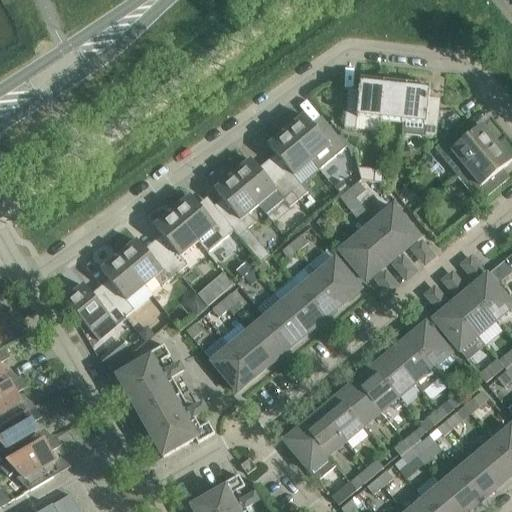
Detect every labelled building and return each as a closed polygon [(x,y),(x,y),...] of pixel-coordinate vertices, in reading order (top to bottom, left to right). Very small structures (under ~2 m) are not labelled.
[(359,91),(358,96),(359,96),(358,102),(347,101),(344,129),(356,130),(357,118),(380,121),(384,81),(361,79),(359,91)] [(403,123),(408,84),(384,81),(380,121),(402,123),(403,123)] [(401,135),(424,137),(436,138),(439,110),(427,109),(428,104),(429,98),(430,86),(408,84),(403,123),(402,123),(401,135)] [(304,116),(286,131),(312,162),(330,147),(337,156),(346,147),(329,126),(319,134),(304,116)] [(434,149),(457,177),(496,144),(481,126),(464,141),(456,131),(434,149)] [(294,176),(312,162),(286,131),(268,146),(283,164),(274,171),(299,200),(308,193),(294,176)] [(479,204),(501,186),(494,177),(511,162),(496,144),(457,177),(479,204)] [(233,176),(258,206),(266,215),(283,200),(290,208),(299,200),(274,171),(266,178),(251,161),(233,176)] [(374,170),(357,168),(360,181),(373,183),(374,170)] [(374,170),(373,183),(382,184),(383,171),(374,170)] [(248,215),(258,206),(233,176),(215,191),(230,208),(221,216),(232,229),(235,232),(239,237),(255,224),(248,215)] [(341,197),(349,191),(342,182),(334,189),(339,194),(341,197)] [(365,191),(358,183),(349,191),(356,199),(365,191)] [(346,207),(356,199),(349,191),(341,197),(339,198),(346,207)] [(221,216),(214,207),(205,215),(190,197),(172,212),(198,242),(208,255),(235,232),(232,229),(221,216)] [(419,239),(393,207),(375,222),(401,254),(419,239)] [(180,257),(198,242),(172,212),(154,227),(169,244),(161,252),(179,274),(187,266),(180,257)] [(326,216),(316,224),(323,232),(333,224),(326,216)] [(401,254),(375,222),(358,237),(384,268),(401,254)] [(301,236),(291,244),(298,252),(308,244),(301,236)] [(384,268),(358,237),(340,252),(366,283),(372,279),(372,278),(384,268)] [(162,287),(179,274),(161,252),(152,259),(137,241),(119,256),(145,287),(155,278),(162,287)] [(288,260),(298,252),(291,244),(282,252),(288,260)] [(261,264),(269,257),(263,249),(254,256),(261,264)] [(127,302),(145,287),(119,256),(101,271),(116,289),(107,296),(125,318),(134,310),(127,302)] [(343,305),(348,301),(361,290),(335,260),(317,275),(340,302),(343,305)] [(263,262),(254,270),(260,278),(270,270),(263,262)] [(254,270),(244,278),(250,286),(260,278),(254,270)] [(214,282),(225,294),(233,287),(227,279),(223,275),(214,282)] [(343,305),(340,302),(317,275),(300,290),(325,320),(343,305)] [(511,306),(487,276),(469,291),(495,322),(511,308),(511,306)] [(116,325),(125,318),(107,296),(98,304),(84,286),(65,301),(91,332),(109,317),(116,325)] [(300,290),(282,304),(305,331),(308,334),(325,320),(300,290)] [(477,337),(495,322),(469,291),(451,306),(477,337)] [(222,302),(228,310),(238,302),(231,294),(222,302)] [(185,305),(195,317),(206,309),(195,296),(185,305)] [(222,302),(212,311),(218,318),(228,310),(222,302)] [(308,334),(305,331),(282,304),(265,319),(290,349),(308,334)] [(451,306),(439,316),(433,321),(459,352),(477,337),(451,306)] [(273,364),(278,359),(290,349),(265,319),(247,333),(273,364)] [(196,324),(186,332),(192,340),(202,332),(196,324)] [(426,324),(420,329),(408,339),(440,378),(437,374),(441,375),(453,364),(453,358),(426,324)] [(247,333),(230,348),(255,378),(273,364),(247,333)] [(390,354),(393,357),(415,384),(415,385),(422,393),(440,378),(408,339),(390,354)] [(162,361),(170,357),(164,346),(147,355),(149,359),(117,378),(129,398),(182,368),(180,365),(168,372),(162,361)] [(237,393),(255,378),(230,348),(212,363),(237,393)] [(108,353),(100,359),(111,372),(119,365),(108,353)] [(415,384),(393,357),(390,354),(372,369),(398,399),(415,385),(415,384)] [(486,383),(504,368),(497,360),(479,375),(486,383)] [(182,368),(129,398),(140,418),(181,394),(171,378),(183,371),(182,368)] [(355,383),(358,386),(380,414),(398,399),(372,369),(355,383)] [(504,388),(511,381),(511,378),(507,372),(497,380),(504,388)] [(15,394),(21,390),(23,389),(23,388),(24,387),(24,386),(24,385),(24,384),(23,383),(20,378),(1,389),(0,389),(0,429),(18,418),(13,409),(21,404),(15,394)] [(479,389),(473,381),(463,389),(469,397),(479,389)] [(363,428),(380,414),(358,386),(355,383),(337,398),(363,428)] [(482,392),(472,400),(478,408),(488,400),(482,392)] [(181,394),(140,418),(151,437),(204,408),(203,404),(190,411),(181,394)] [(320,413),(323,416),(345,443),(363,428),(337,398),(320,413)] [(444,418),(453,410),(447,403),(437,411),(444,418)] [(18,418),(0,429),(0,443),(4,447),(1,450),(12,461),(35,448),(30,438),(38,433),(32,423),(38,419),(40,418),(40,417),(41,416),(41,415),(41,414),(41,413),(40,412),(37,407),(18,418)] [(204,408),(151,437),(163,458),(195,440),(198,444),(214,434),(208,423),(200,428),(194,418),(206,411),(204,408)] [(444,418),(437,411),(428,419),(434,426),(444,418)] [(320,413),(302,427),(328,458),(345,443),(323,416),(320,413)] [(456,414),(447,422),(453,429),(462,421),(456,414)] [(447,422),(437,430),(443,437),(453,429),(447,422)] [(284,442),(287,445),(310,472),(328,458),(302,427),(284,442)] [(511,428),(511,427),(493,442),(511,464),(511,428)] [(404,442),(410,449),(420,441),(413,434),(404,442)] [(47,467),(55,462),(50,452),(56,449),(56,448),(57,447),(58,446),(58,445),(58,444),(58,443),(57,442),(54,436),(35,448),(12,461),(0,468),(0,469),(9,478),(15,471),(21,476),(18,480),(30,491),(53,478),(47,467)] [(420,441),(410,449),(416,457),(426,449),(420,441)] [(410,449),(404,442),(394,450),(400,457),(410,449)] [(500,486),(511,476),(511,464),(493,442),(476,457),(500,486)] [(400,457),(402,459),(406,465),(416,457),(410,449),(400,457)] [(476,457),(458,471),(483,501),(500,486),(476,457)] [(256,469),(251,462),(249,460),(240,466),(247,475),(256,469)] [(374,477),(383,469),(377,461),(367,469),(374,477)] [(374,477),(367,469),(358,477),(364,485),(374,477)] [(458,471),(441,486),(462,511),(469,511),(483,501),(458,471)] [(386,472),(376,480),(383,488),(392,479),(386,472)] [(236,492),(245,487),(238,476),(222,486),(224,490),(192,508),(194,511),(231,511),(256,498),(254,495),(242,502),(236,492)] [(376,480),(367,488),(373,496),(383,488),(376,480)] [(341,491),(332,499),(338,506),(348,498),(356,491),(350,484),(341,491)] [(462,511),(441,486),(423,501),(432,511),(462,511)] [(42,511),(79,511),(70,496),(42,511)] [(231,511),(248,511),(246,508),(258,501),(256,498),(231,511)] [(432,511),(423,501),(409,511),(432,511)] [(341,510),(342,511),(353,511),(357,509),(351,502),(341,510)]
